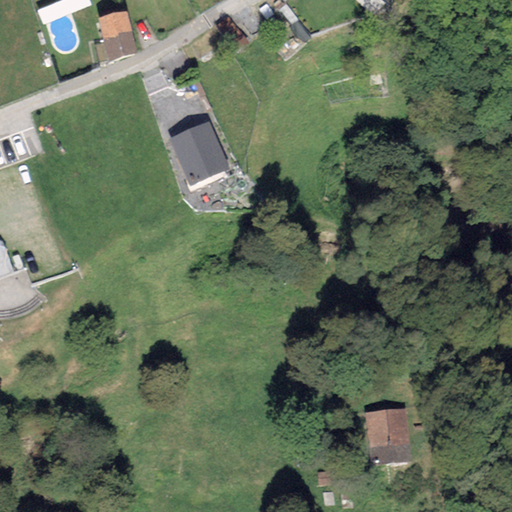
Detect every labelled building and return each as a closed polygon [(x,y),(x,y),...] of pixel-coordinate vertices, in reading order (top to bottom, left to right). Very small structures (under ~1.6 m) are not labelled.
[(126,12),(99,19),(109,62),(136,54),(126,12)] [(230,17),(217,26),(234,53),(249,44),(230,17)] [(209,122),(169,140),(188,187),(230,169),(209,122)] [(0,273),(11,271),(4,235),(0,236),(0,273)] [(0,273),(0,303),(29,302),(27,272),(0,273)] [(406,410),(365,414),(371,467),(411,463),(406,410)]
